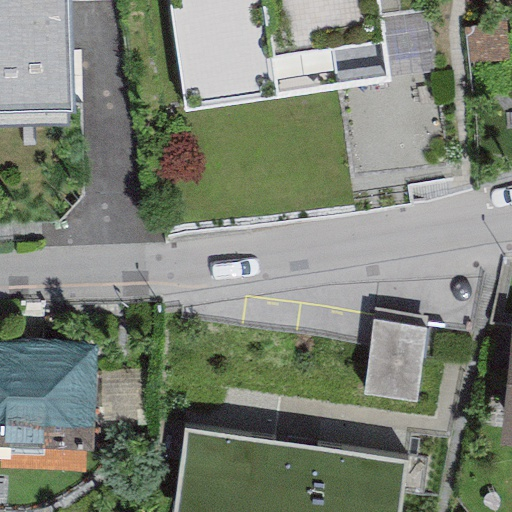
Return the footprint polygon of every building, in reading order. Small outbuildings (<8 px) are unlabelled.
[(0,0),(0,123),(72,121),(68,23),(67,0),(0,0)] [(511,421),(511,306),(500,420),(511,421)] [(424,312),(373,308),(363,374),(416,380),(424,312)] [(0,422),(90,425),(92,329),(0,328),(0,422)] [(397,511),(407,440),(186,413),(175,499),(280,511),(397,511)]
